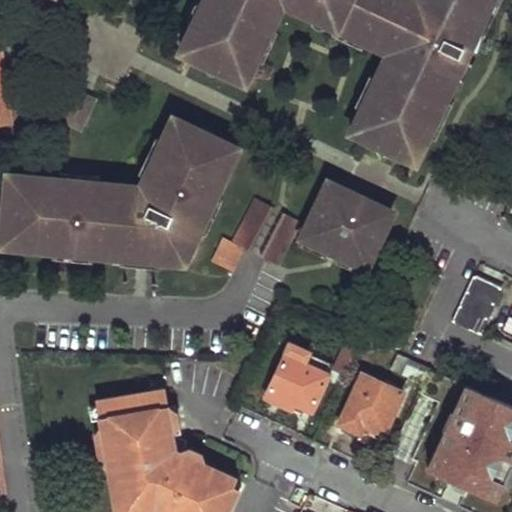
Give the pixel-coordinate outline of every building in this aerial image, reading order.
[(197,0),(188,20),(195,23),(205,0),(197,0)] [(205,0),(195,23),(205,29),(192,56),(245,81),(257,58),(273,28),(278,16),(271,14),(278,0),(279,0),(285,3),(336,28),(366,41),(389,53),(396,56),(389,69),(382,65),(377,77),(362,107),(350,131),(407,159),(419,132),(428,137),(448,95),(452,88),(485,18),(488,13),(493,0),(205,0)] [(279,0),(278,0),(271,14),(278,16),(285,3),(279,0)] [(493,0),(488,13),(494,16),(501,0),(493,0)] [(485,18),(452,88),(474,57),(485,18)] [(195,23),(181,51),(192,56),(205,29),(195,23)] [(273,28),(257,58),(264,62),(279,31),(273,28)] [(336,28),(333,34),(363,48),(366,41),(336,28)] [(389,53),(382,65),(389,69),(396,56),(389,53)] [(371,74),(356,105),(362,107),(377,77),(371,74)] [(77,91),(64,119),(82,128),(96,100),(77,91)] [(448,95),(428,137),(435,139),(455,99),(448,95)] [(10,177),(4,240),(32,242),(31,251),(54,253),(89,256),(122,258),(131,259),(131,250),(161,253),(162,240),(191,252),(200,232),(218,195),(230,169),(221,165),(232,143),(175,117),(164,140),(143,187),(128,217),(121,217),(124,186),(102,184),(61,182),(10,177)] [(419,132),(407,159),(416,163),(428,137),(419,132)] [(158,137),(136,183),(143,187),(164,140),(158,137)] [(232,143),(221,165),(230,169),(239,147),(232,143)] [(61,174),(61,182),(102,184),(103,177),(61,174)] [(330,182),(299,246),(364,276),(394,212),(330,182)] [(218,195),(200,232),(208,236),(225,198),(218,195)] [(255,203),(236,246),(246,250),(254,254),(273,211),(255,203)] [(284,216),(263,258),(280,266),(300,224),(284,216)] [(4,240),(3,248),(31,251),(32,242),(4,240)] [(161,253),(160,261),(186,263),(191,252),(162,240),(161,253)] [(225,241),(215,261),(237,271),(246,250),(236,246),(225,241)] [(131,250),(131,259),(160,261),(161,253),(131,250)] [(54,253),(53,260),(88,263),(89,256),(54,253)] [(122,258),(121,267),(159,269),(160,261),(131,259),(122,258)] [(475,274),(454,320),(479,332),(501,287),(475,274)] [(348,330),(330,369),(336,372),(354,333),(348,330)] [(354,333),(336,372),(345,376),(364,337),(354,333)] [(287,355),(267,395),(287,405),(291,398),(313,408),(329,375),(308,365),(313,353),(293,343),(287,355)] [(400,356),(395,369),(424,382),(430,369),(400,356)] [(363,373),(339,422),(361,432),(366,423),(385,431),(407,384),(388,374),(383,383),(363,373)] [(449,428),(431,467),(498,498),(511,467),(511,402),(506,400),(470,384),(457,410),(454,409),(445,427),(449,428)] [(98,400),(116,511),(221,511),(238,478),(183,453),(178,464),(171,462),(168,438),(175,437),(168,388),(98,400)] [(168,438),(171,462),(178,464),(183,453),(187,442),(182,438),(175,437),(168,438)] [(0,511),(8,511),(0,448),(0,511)]
